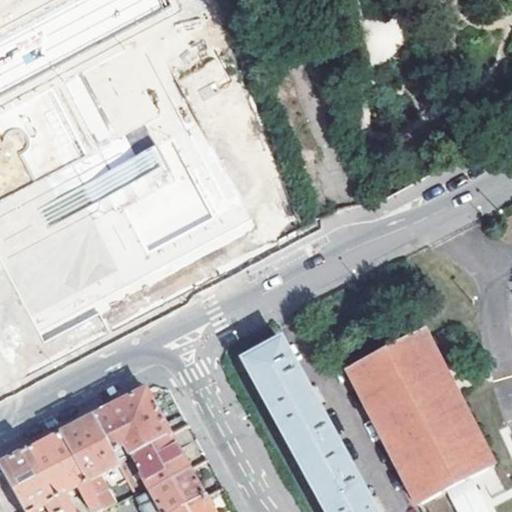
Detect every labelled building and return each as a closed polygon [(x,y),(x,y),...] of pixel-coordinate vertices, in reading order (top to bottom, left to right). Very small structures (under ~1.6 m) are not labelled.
[(511,287),(453,317),(502,412),(511,406),(511,287)] [(348,369),(419,504),(502,460),(432,327),(348,369)] [(244,361),(326,511),(374,511),(281,341),(244,361)] [(123,449),(129,459),(169,437),(162,425),(144,392),(135,397),(91,420),(111,455),(123,449)] [(100,478),(118,468),(111,455),(91,420),(84,423),(61,436),(102,511),(104,511),(116,505),(100,478)] [(102,511),(61,436),(45,444),(28,453),(60,511),(73,511),(66,497),(78,490),(90,511),(102,511)] [(129,459),(148,492),(188,471),(169,437),(129,459)] [(0,467),(0,469),(24,511),(40,511),(47,509),(48,511),(60,511),(28,453),(5,465),(0,467)] [(149,493),(159,511),(179,511),(204,499),(188,471),(148,492),(149,493)] [(488,511),(474,485),(448,499),(455,511),(488,511)] [(139,511),(159,511),(149,493),(133,501),(139,511)] [(210,511),(204,499),(179,511),(210,511)]
